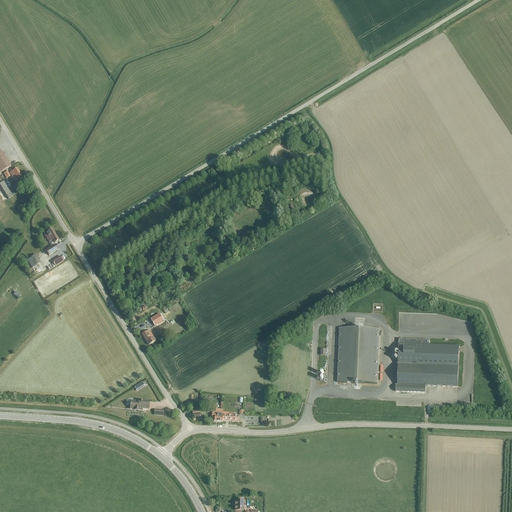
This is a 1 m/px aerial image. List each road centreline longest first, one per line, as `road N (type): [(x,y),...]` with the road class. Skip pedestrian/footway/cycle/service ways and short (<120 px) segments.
road 1 (unclassified): [(74,243),(478,0)]
road 2 (unclassified): [(189,428),(511,429)]
road 3 (unclassified): [(189,428),(74,243)]
road 4 (secondary): [(160,457),(113,429),(0,415)]
road 5 (unclassified): [(74,243),(0,120)]
